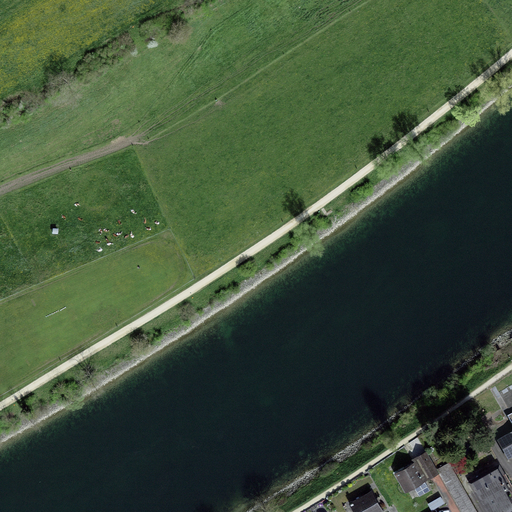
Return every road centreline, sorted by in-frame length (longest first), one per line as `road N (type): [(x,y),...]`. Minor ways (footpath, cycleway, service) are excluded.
road 1 (track): [(511,52),(301,218),(0,406)]
road 2 (track): [(296,511),(511,367)]
